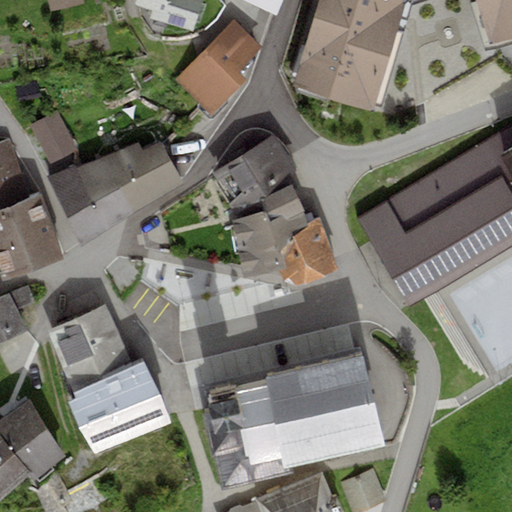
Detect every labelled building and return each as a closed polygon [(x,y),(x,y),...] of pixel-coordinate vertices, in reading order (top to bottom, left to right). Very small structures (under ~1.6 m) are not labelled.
[(46,0),(49,11),(84,3),(83,0),(46,0)] [(136,0),(135,5),(152,11),(149,19),(193,31),(195,24),(205,32),(217,21),(226,6),(220,0),(136,0)] [(242,0),(276,14),(281,0),(242,0)] [(317,0),(292,86),(373,110),(405,1),(407,0),(317,0)] [(511,37),(511,0),(475,0),(490,45),(511,37)] [(234,19),(174,80),(210,115),(246,78),(239,72),(263,47),(234,19)] [(37,80),(15,84),(18,101),(40,97),(37,80)] [(57,110),(30,124),(50,164),(77,150),(57,110)] [(511,124),(494,135),(505,154),(500,157),(511,176),(511,124)] [(273,133),(212,174),(235,220),(266,210),(269,220),(301,206),(294,189),(297,187),(290,174),(296,170),(273,133)] [(494,135),(355,218),(392,279),(511,207),(511,193),(506,184),(511,180),(511,176),(500,157),(505,154),(494,135)] [(10,137),(0,140),(0,208),(31,198),(10,137)] [(138,142),(76,168),(91,202),(119,188),(134,214),(183,183),(159,141),(142,150),(138,142)] [(75,165),(47,176),(82,246),(134,214),(119,188),(91,202),(76,168),(75,165)] [(0,208),(0,275),(2,280),(63,259),(40,195),(31,198),(0,208)] [(309,223),(301,206),(269,220),(271,226),(283,270),(287,279),(296,286),(338,268),(319,218),(309,223)] [(511,207),(392,279),(408,306),(511,244),(511,207)] [(235,220),(231,221),(242,273),(283,270),(271,226),(269,220),(266,210),(235,220)] [(25,286),(9,294),(17,309),(33,302),(25,286)] [(9,294),(0,297),(0,343),(28,330),(17,309),(9,294)] [(104,305),(46,331),(69,386),(130,360),(104,305)] [(385,445),(363,352),(264,376),(266,382),(234,389),(233,383),(203,390),(208,409),(203,410),(222,490),(293,473),(292,467),(385,445)] [(71,395),(64,399),(91,460),(176,426),(145,354),(130,360),(69,386),(71,395)] [(66,455),(29,399),(0,419),(0,443),(29,475),(34,481),(66,455)] [(0,500),(29,475),(0,443),(0,500)] [(374,469),(340,483),(351,511),(356,511),(386,500),(374,469)] [(72,501),(55,472),(36,492),(44,511),(66,511),(63,506),(72,501)] [(337,511),(322,473),(255,499),(260,511),(337,511)] [(258,511),(254,502),(227,511),(258,511)]
